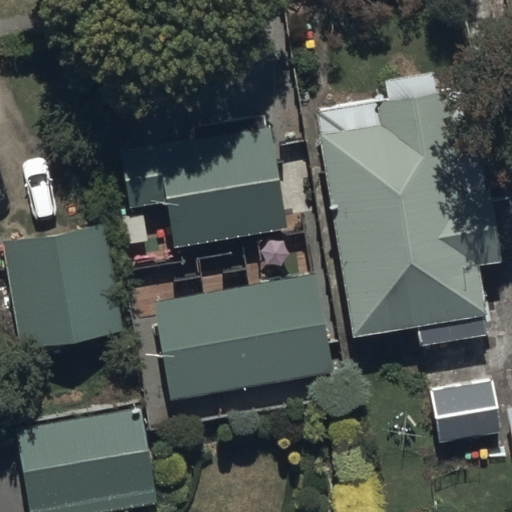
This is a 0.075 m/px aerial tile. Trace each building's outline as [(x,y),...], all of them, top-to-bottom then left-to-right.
[(377,95),(316,104),(347,322),(413,312),(417,340),(487,330),(477,259),(493,256),(492,249),(499,247),(497,238),(511,236),(511,224),(506,185),(490,187),(475,80),(437,85),(434,65),(385,72),(387,85),(375,87),(377,95)] [(171,227),(279,207),(260,106),(115,132),(126,192),(164,185),(171,227)] [(98,219),(0,237),(20,340),(118,322),(98,219)] [(330,366),(312,268),(154,297),(171,394),(330,366)] [(486,367),(425,377),(433,423),(493,414),(486,367)] [(511,388),(500,391),(511,454),(511,388)] [(143,407),(15,423),(25,511),(44,511),(154,499),(143,407)]
